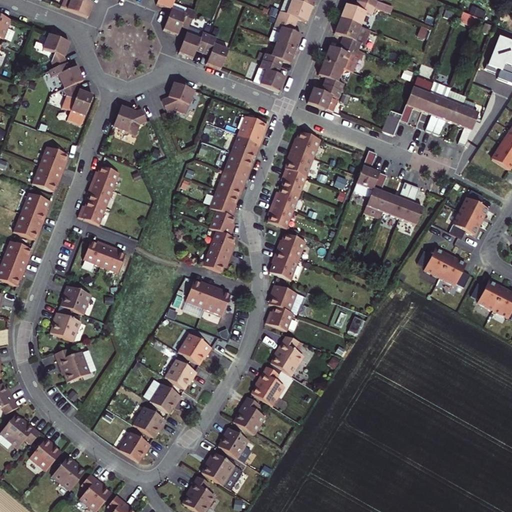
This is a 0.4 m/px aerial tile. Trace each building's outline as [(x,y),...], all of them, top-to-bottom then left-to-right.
[(62,0),(59,8),(87,19),(93,4),(88,2),(84,1),(82,0),(62,0)] [(157,0),(156,5),(163,8),(171,11),(173,4),(174,0),(157,0)] [(286,16),(292,1),(288,0),(284,0),(279,13),(286,16)] [(288,0),(292,1),(312,9),(315,2),(315,0),(288,0)] [(360,0),(360,3),(375,9),(390,15),(392,8),(372,0),(360,0)] [(312,9),(292,1),(286,16),(279,13),(277,20),(292,25),(295,19),(298,20),(306,23),(309,16),(312,9)] [(342,13),(340,20),(361,28),(366,14),(372,16),(375,9),(360,3),(357,10),(354,8),(345,5),(342,13)] [(173,4),(171,11),(163,31),(170,34),(177,36),(180,31),(181,28),(188,31),(189,28),(194,13),(192,12),(195,6),(190,4),(187,10),(173,4)] [(276,18),(279,11),(272,8),(269,16),(276,18)] [(477,19),(483,22),(486,13),(473,8),(470,16),(477,19)] [(461,13),(457,23),(473,29),(477,19),(461,13)] [(11,21),(0,17),(0,38),(11,43),(14,33),(8,30),(11,21)] [(276,43),(295,51),(298,44),(301,36),(293,33),(290,32),(292,25),(277,20),(268,40),(276,43)] [(361,28),(340,20),(337,27),(334,34),(342,37),(346,38),(343,45),(358,51),(361,44),(356,42),(361,28)] [(207,43),(209,37),(202,34),(203,33),(189,28),(188,31),(178,54),(186,57),(193,60),(196,51),(198,48),(204,50),(207,43)] [(371,32),(361,28),(356,42),(361,44),(366,46),(371,32)] [(66,64),(63,58),(66,51),(69,44),(48,36),(43,49),(55,54),(51,64),(54,70),(66,64)] [(204,50),(211,53),(210,56),(206,65),(213,68),(220,70),(228,51),(214,45),(216,39),(209,37),(207,43),(204,50)] [(511,43),(498,38),(492,55),(491,54),(485,70),(495,74),(496,70),(500,72),(497,79),(511,85),(511,84),(511,43)] [(277,68),(279,61),(283,62),(286,64),(290,65),(295,51),(276,43),(270,57),(259,52),(256,60),(261,62),(277,68)] [(326,54),(323,62),(343,70),(344,70),(350,56),(360,59),(362,60),(365,54),(358,51),(343,45),(341,52),(337,50),(329,47),(326,54)] [(344,70),(354,74),(360,59),(350,56),(344,70)] [(264,72),(259,85),(279,93),(282,86),(285,78),(278,76),(274,74),(277,68),(261,62),(258,69),(264,72)] [(326,87),(341,93),(344,85),(338,83),(343,70),(323,62),(321,67),(319,72),(318,76),(325,79),(328,80),(326,87)] [(54,70),(49,72),(52,78),(57,76),(63,90),(75,85),(83,81),(80,74),(77,67),(69,71),(66,64),(54,70)] [(259,85),(264,72),(258,69),(253,83),(259,85)] [(405,71),(402,79),(410,82),(413,74),(405,71)] [(416,79),(412,89),(429,95),(433,85),(416,79)] [(194,92),(173,84),(168,98),(164,100),(161,101),(167,114),(173,111),(177,102),(189,106),(194,92)] [(63,90),(62,91),(65,97),(61,109),(69,112),(65,121),(81,127),(92,97),(85,94),(78,91),(75,85),(63,90)] [(449,92),(433,85),(429,95),(445,102),(449,92)] [(310,97),(307,104),(327,112),(327,111),(333,114),(338,102),(332,100),(333,97),(338,99),(341,93),(326,87),(323,93),(320,92),(313,89),(310,97)] [(403,124),(407,125),(413,109),(422,113),(429,95),(412,89),(409,95),(401,116),(399,122),(403,124)] [(465,98),(449,92),(445,102),(461,108),(464,101),(465,98)] [(432,135),(445,102),(429,95),(422,113),(431,117),(425,132),(428,133),(432,135)] [(464,101),(461,108),(471,112),(474,105),(464,101)] [(185,115),(189,106),(177,102),(173,111),(185,115)] [(461,108),(445,102),(432,135),(436,136),(439,138),(445,122),(454,126),(461,108)] [(141,110),(134,113),(127,110),(120,108),(112,128),(136,137),(140,126),(147,123),(146,123),(141,110)] [(461,146),(465,148),(478,115),(471,112),(461,108),(454,126),(463,129),(457,144),(461,146)] [(390,116),(383,134),(393,138),(399,122),(400,120),(390,116)] [(244,117),(237,136),(260,145),(263,138),(261,137),(265,125),(244,117)] [(511,121),(488,158),(508,171),(511,165),(511,121)] [(293,144),(290,151),(313,160),(320,141),(299,133),(294,145),(293,144)] [(257,152),(260,145),(237,136),(230,154),(251,162),(256,151),(257,152)] [(39,166),(62,175),(65,168),(63,167),(67,156),(46,148),(39,166)] [(318,148),(315,155),(322,158),(324,151),(318,148)] [(289,159),(284,170),(306,178),(313,160),(290,151),(287,158),(289,159)] [(224,167),(228,154),(221,152),(217,165),(224,167)] [(376,155),(368,152),(356,185),(372,191),(379,174),(374,172),(370,170),(376,155)] [(247,174),(251,162),(230,154),(223,172),(246,181),(249,175),(247,174)] [(59,182),(62,175),(39,166),(32,185),(53,193),(57,181),(59,182)] [(93,177),(91,184),(112,192),(119,175),(100,167),(96,178),(93,177)] [(188,170),(186,177),(192,180),(195,173),(188,170)] [(246,181),(223,172),(216,170),(214,177),(220,179),(216,191),(237,199),(241,188),(243,188),(246,181)] [(306,178),(284,170),(282,177),(284,178),(280,188),(299,196),(306,178)] [(382,213),(389,196),(381,192),(387,177),(383,176),(379,174),(372,191),(366,207),(382,213)] [(183,181),(180,189),(186,192),(189,184),(183,181)] [(112,192),(91,184),(88,191),(91,192),(87,202),(106,209),(112,192)] [(399,199),(389,196),(382,213),(399,219),(412,187),(408,185),(404,184),(399,199)] [(412,187),(399,219),(415,226),(423,209),(413,205),(416,197),(418,190),(412,187)] [(274,197),(271,204),(293,213),(299,196),(280,188),(276,198),(274,197)] [(237,199),(216,191),(213,198),(207,196),(203,207),(215,212),(232,218),(234,211),(232,210),(237,199)] [(471,191),(460,212),(479,223),(482,218),(483,218),(487,210),(479,206),(483,198),(471,191)] [(28,194),(20,214),(43,223),(46,217),(44,216),(49,202),(28,194)] [(80,211),(77,218),(99,226),(106,209),(87,202),(83,212),(80,211)] [(293,213),(271,204),(268,211),(271,212),(267,223),(286,230),(293,213)] [(382,213),(366,207),(363,214),(379,221),(382,213)] [(230,229),(234,219),(232,218),(215,212),(209,229),(215,232),(230,237),(233,231),(230,229)] [(460,212),(449,234),(461,240),(465,232),(473,236),(478,228),(477,228),(479,223),(460,212)] [(40,230),(43,223),(20,214),(13,233),(34,241),(39,230),(40,230)] [(230,249),(234,239),(230,237),(215,232),(209,249),(230,258),(233,251),(230,249)] [(278,246),(275,252),(299,262),(306,243),(284,235),(280,246),(278,246)] [(2,261),(25,270),(28,263),(26,262),(31,251),(9,242),(2,261)] [(100,268),(108,246),(101,244),(100,247),(90,242),(83,261),(100,268)] [(115,249),(108,246),(100,268),(117,274),(125,256),(114,252),(115,249)] [(230,258),(209,249),(202,266),(221,274),(225,263),(228,265),(230,258)] [(439,279),(450,259),(442,255),(443,254),(435,250),(431,256),(423,252),(417,265),(425,269),(423,271),(439,279)] [(299,262),(275,252),(273,259),(275,260),(269,273),(291,282),(299,262)] [(450,259),(439,279),(455,288),(457,286),(463,289),(470,276),(463,273),(467,266),(459,262),(458,263),(450,259)] [(23,276),(25,270),(2,261),(0,266),(0,281),(16,287),(21,276),(23,276)] [(87,285),(93,283),(91,277),(85,279),(87,285)] [(188,292),(192,283),(185,280),(181,289),(188,292)] [(203,310),(212,287),(205,284),(205,286),(193,281),(185,303),(203,310)] [(491,314),(503,291),(495,287),(496,286),(488,282),(485,289),(477,285),(470,297),(478,301),(476,306),(491,314)] [(273,294),(268,305),(274,308),(290,313),(297,295),(274,286),(271,293),(273,294)] [(90,296),(66,287),(63,296),(64,296),(60,307),(83,316),(90,296)] [(219,289),(212,287),(203,310),(222,317),(230,296),(219,291),(219,289)] [(503,291),(491,314),(507,322),(509,317),(511,318),(511,294),(510,295),(503,291)] [(105,306),(114,306),(114,298),(105,298),(105,306)] [(268,317),(265,324),(287,332),(293,315),(290,313),(274,308),(270,318),(268,317)] [(54,323),(50,334),(72,343),(80,323),(56,314),(52,322),(54,323)] [(353,319),(347,334),(357,338),(363,323),(353,319)] [(275,352),(268,363),(289,376),(301,356),(292,351),(297,342),(283,336),(274,351),(275,352)] [(214,351),(191,337),(180,355),(200,368),(207,358),(209,359),(214,351)] [(68,350),(54,355),(60,371),(62,371),(67,385),(89,375),(81,353),(71,357),(68,350)] [(199,375),(177,361),(165,379),(186,392),(192,382),(194,383),(199,375)] [(251,395),(271,408),(284,388),(275,382),(279,376),(266,368),(257,383),(258,384),(251,395)] [(8,395),(2,385),(0,385),(0,410),(1,410),(5,416),(18,408),(9,394),(8,395)] [(184,399),(161,385),(150,403),(170,416),(177,406),(179,407),(184,399)] [(257,405),(244,397),(235,411),(237,412),(231,422),(251,435),(263,417),(253,411),(257,405)] [(168,424),(146,410),(135,428),(155,441),(162,431),(163,432),(168,424)] [(15,416),(0,433),(0,434),(18,449),(25,441),(30,446),(40,434),(27,423),(25,425),(15,416)] [(248,442),(227,429),(222,437),(224,438),(218,448),(237,460),(248,442)] [(130,434),(119,452),(138,463),(144,454),(146,455),(151,447),(130,434)] [(46,439),(29,459),(45,473),(61,454),(52,446),(53,445),(46,439)] [(234,467),(212,453),(207,461),(209,463),(201,474),(222,487),(234,467)] [(68,457),(51,478),(70,492),(85,473),(74,465),(76,463),(68,457)] [(103,486),(90,475),(80,487),(86,492),(79,500),(93,511),(96,511),(111,495),(102,487),(103,486)] [(182,504),(193,511),(205,511),(215,497),(206,492),(210,485),(197,477),(188,492),(189,493),(182,504)] [(129,507),(116,497),(106,508),(110,511),(131,511),(128,509),(129,507)] [(233,511),(241,511),(243,502),(235,501),(233,511)]
